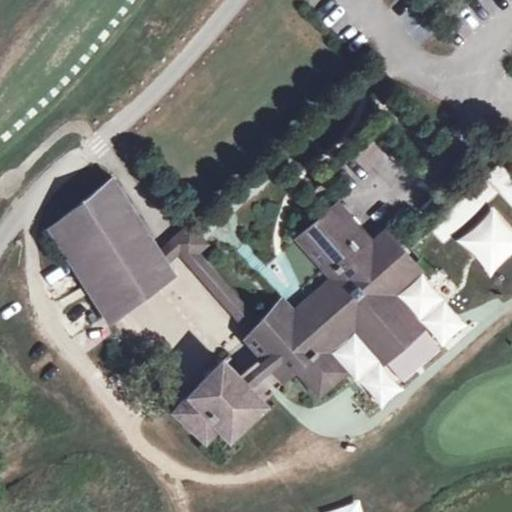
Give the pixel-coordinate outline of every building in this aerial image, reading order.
[(330,0),(329,0),(315,11),(329,29),(344,17),(330,0)] [(406,0),(394,20),(423,38),(436,17),(407,0),(406,0)] [(478,0),(474,0),(458,17),(474,32),(492,13),(478,0)] [(164,251),(156,239),(112,179),(43,228),(112,324),(181,274),(164,251)] [(242,335),(262,357),(269,363),(282,378),(295,368),(316,392),(345,369),(328,349),(352,328),(375,352),(415,318),(393,293),(419,270),(387,232),(372,245),(338,206),(301,239),(335,276),(297,308),(286,297),(262,317),(250,327),(242,335)] [(511,230),(495,208),(456,239),(486,276),(511,255),(511,230)] [(156,239),(164,251),(178,242),(250,327),(262,317),(199,243),(208,235),(188,215),(156,239)] [(415,318),(375,352),(384,364),(425,329),(415,318)] [(251,381),(244,374),(224,353),(167,408),(212,455),(223,445),(230,452),(277,408),(251,381)] [(244,374),(251,381),(269,363),(262,357),(244,374)] [(392,378),(375,395),(385,404),(401,387),(392,378)] [(363,511),(360,501),(323,511),(363,511)]
